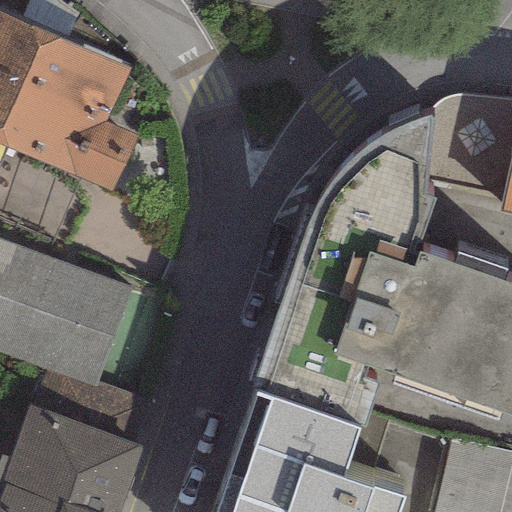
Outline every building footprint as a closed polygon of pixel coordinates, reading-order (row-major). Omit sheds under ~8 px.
[(136,138),(104,124),(128,69),(0,12),(0,143),(112,193),(136,138)] [(500,198),(511,146),(511,100),(459,96),(446,96),(437,100),(430,106),(429,116),(422,179),(500,198)] [(291,263),(249,391),(255,393),(356,430),(361,431),(378,371),(511,414),(511,411),(511,284),(418,253),(435,200),(421,195),(422,179),(429,116),(412,122),(386,133),(361,150),(347,166),(333,180),(316,203),(306,224),(291,263)] [(511,214),(511,146),(500,198),(497,211),(511,214)] [(0,354),(40,369),(94,388),(96,381),(130,288),(0,241),(0,354)] [(145,399),(96,381),(94,388),(40,369),(27,406),(130,442),(145,399)] [(339,479),(356,430),(255,393),(212,511),(398,511),(404,498),(372,486),(370,491),(339,479)] [(116,511),(141,447),(130,442),(27,406),(0,477),(0,480),(4,482),(0,493),(0,511),(116,511)] [(498,511),(511,454),(447,439),(429,511),(498,511)]
